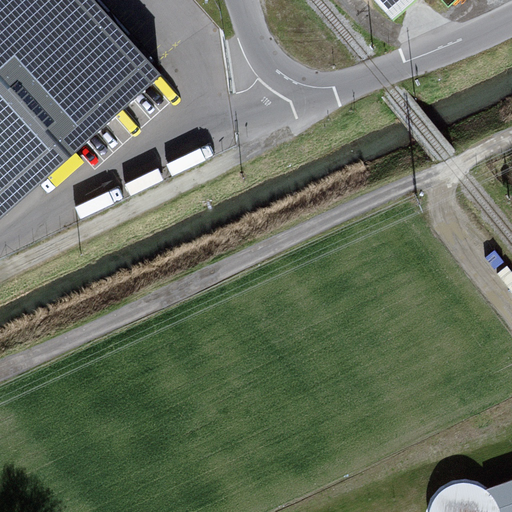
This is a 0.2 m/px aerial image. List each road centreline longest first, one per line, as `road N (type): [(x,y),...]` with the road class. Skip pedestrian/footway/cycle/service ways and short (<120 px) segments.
road 1 (track): [(317,91),(267,140),(0,271)]
road 2 (unclassified): [(511,14),(377,74),(317,91),(267,63),(242,0)]
